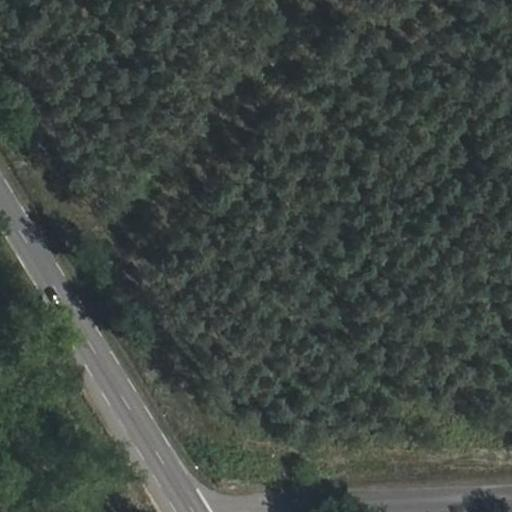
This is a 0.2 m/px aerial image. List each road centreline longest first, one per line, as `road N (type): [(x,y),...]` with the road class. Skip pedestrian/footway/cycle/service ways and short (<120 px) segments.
road 1 (track): [(72,301),(312,0)]
road 2 (secondary): [(0,183),(190,511)]
road 3 (tertiary): [(235,511),(511,493)]
road 4 (track): [(0,485),(173,484)]
